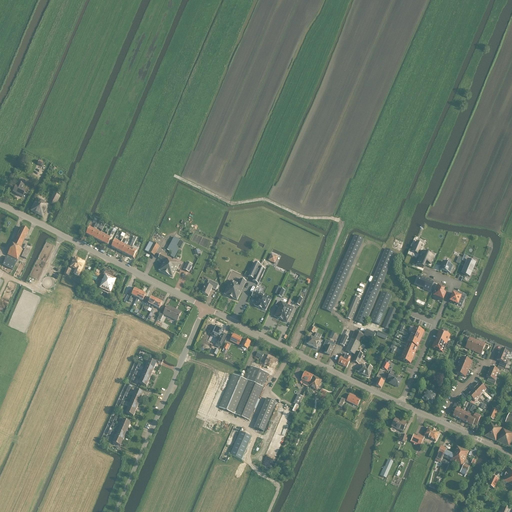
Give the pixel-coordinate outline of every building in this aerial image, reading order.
[(18,183),(17,186),(13,193),(17,195),(23,198),(25,194),(28,195),(31,188),(28,186),(25,186),(18,183)] [(50,203),(55,206),(60,197),(55,194),(50,203)] [(32,212),(44,217),(50,205),(38,199),(32,212)] [(12,223),(11,226),(15,228),(18,218),(11,216),(9,222),(12,223)] [(92,229),(88,236),(94,238),(97,231),(98,232),(101,226),(98,224),(95,231),(92,229)] [(22,228),(9,256),(19,261),(24,251),(21,250),(30,232),(22,228)] [(97,231),(94,238),(99,241),(103,234),(98,232),(97,231)] [(108,237),(105,244),(110,247),(114,240),(115,237),(117,234),(114,233),(113,236),(111,238),(108,237)] [(103,234),(99,241),(105,244),(108,237),(103,234)] [(333,313),(366,240),(356,235),(324,309),(333,313)] [(128,247),(125,254),(130,257),(135,247),(139,239),(136,238),(134,242),(131,249),(128,247)] [(168,253),(168,254),(177,259),(181,250),(178,249),(182,241),(176,238),(168,253)] [(123,245),(120,251),(125,254),(128,247),(130,244),(131,241),(129,240),(127,243),(126,246),(123,245)] [(117,242),(114,249),(120,251),(123,245),(117,242)] [(402,252),(405,245),(397,242),(395,246),(396,246),(395,250),(402,252)] [(417,245),(414,253),(415,252),(421,255),(420,255),(421,255),(421,254),(423,255),(422,256),(424,257),(422,260),(421,260),(419,263),(418,265),(419,265),(418,266),(426,269),(428,263),(433,265),(433,264),(434,264),(434,263),(435,260),(436,259),(435,259),(436,258),(424,253),(422,252),(424,248),(425,247),(424,247),(425,245),(424,246),(418,243),(419,243),(418,242),(418,244),(417,244),(417,245)] [(156,256),(161,247),(156,244),(155,245),(152,243),(147,251),(156,256)] [(135,247),(130,257),(136,259),(141,249),(138,248),(135,247)] [(32,252),(26,249),(22,257),(28,260),(32,252)] [(397,253),(388,249),(357,321),(367,325),(397,253)] [(161,259),(166,262),(161,272),(168,275),(175,261),(170,258),(163,255),(161,259)] [(273,255),(270,261),(277,265),(280,258),(273,255)] [(18,262),(8,257),(4,266),(14,271),(18,262)] [(81,271),(86,262),(77,258),(73,267),(79,269),(76,274),(81,276),(83,272),(81,271)] [(175,261),(168,275),(175,279),(182,265),(182,264),(178,262),(175,261)] [(467,272),(466,275),(472,278),(474,273),(472,272),(474,269),(475,269),(477,264),(470,261),(466,270),(468,271),(467,272)] [(445,262),(441,270),(452,275),(453,272),(455,267),(445,263),(445,262)] [(189,263),(185,270),(191,273),(194,266),(189,263)] [(263,266),(257,263),(250,278),(256,280),(262,268),(263,266)] [(262,268),(256,280),(255,282),(260,285),(267,270),(262,268)] [(107,276),(102,289),(112,293),(118,280),(107,276)] [(421,283),(420,285),(427,288),(426,290),(432,293),(434,288),(436,284),(433,283),(423,278),(421,282),(421,283)] [(248,282),(243,280),(240,285),(233,282),(227,296),(239,302),(248,282)] [(217,291),(220,286),(211,281),(209,286),(208,285),(204,294),(210,297),(214,290),(217,291)] [(439,289),(436,296),(445,300),(448,294),(445,293),(447,289),(440,286),(439,289)] [(139,299),(142,293),(137,290),(134,296),(139,299)] [(273,300),(256,292),(254,298),(259,300),(256,306),(268,312),(273,300)] [(394,296),(384,292),(371,322),(381,326),(394,296)] [(142,293),(139,299),(136,305),(138,306),(142,300),(145,301),(148,295),(142,293)] [(455,294),(452,302),(464,307),(466,303),(467,299),(465,298),(466,296),(462,294),(461,297),(455,294)] [(352,320),(361,299),(357,297),(347,318),(352,320)] [(156,307),(159,301),(153,298),(149,307),(151,308),(152,305),(156,307)] [(159,301),(156,307),(161,309),(164,303),(159,301)] [(283,320),(289,306),(283,303),(276,317),(283,320)] [(296,309),(289,306),(283,320),(289,323),(296,309)] [(166,314),(180,321),(184,313),(179,311),(179,312),(169,307),(166,314)] [(392,308),(384,328),(389,330),(398,311),(392,308)] [(221,339),(220,343),(219,345),(224,347),(229,336),(226,334),(227,331),(218,326),(213,335),(214,336),(215,336),(217,338),(218,338),(221,339)] [(416,329),(414,334),(424,338),(426,333),(416,329)] [(368,331),(366,336),(374,340),(377,335),(368,331)] [(357,332),(354,337),(347,352),(357,356),(364,341),(363,341),(366,336),(357,332)] [(441,332),(439,338),(444,340),(443,343),(448,345),(452,336),(441,332)] [(321,342),(324,336),(318,333),(315,339),(312,338),(309,346),(319,350),(322,342),(321,342)] [(414,334),(412,339),(421,343),(424,338),(414,334)] [(232,342),(250,351),(254,344),(236,335),(232,342)] [(350,338),(346,336),(342,346),(346,347),(350,338)] [(412,339),(410,344),(419,348),(421,343),(412,339)] [(469,344),(477,347),(480,342),(472,339),(469,344)] [(332,357),(335,349),(336,347),(331,344),(331,343),(328,341),(325,347),(329,348),(326,354),(332,357)] [(477,347),(485,350),(487,345),(480,342),(477,347)] [(436,343),(434,349),(444,353),(448,345),(443,343),(442,345),(436,343)] [(475,352),(477,347),(469,344),(467,349),(475,352)] [(409,345),(407,350),(416,354),(419,349),(409,345)] [(477,347),(475,352),(483,356),(485,350),(477,347)] [(501,356),(509,359),(511,355),(511,354),(511,349),(509,349),(507,353),(503,351),(501,356)] [(407,350),(405,356),(414,360),(416,354),(407,350)] [(355,363),(360,365),(365,355),(360,353),(355,363)] [(281,360),(270,354),(266,363),(268,364),(266,369),(272,372),(274,367),(277,368),(281,360)] [(340,365),(348,369),(352,361),(351,361),(352,359),(345,356),(344,358),(343,357),(340,365)] [(405,356),(403,361),(412,365),(414,360),(405,356)] [(509,359),(501,356),(499,361),(503,363),(502,366),(508,369),(509,365),(508,364),(509,359)] [(460,366),(466,368),(469,360),(464,358),(460,366)] [(466,368),(471,370),(474,363),(469,360),(466,368)] [(148,367),(155,370),(158,364),(150,361),(148,367)] [(375,369),(369,367),(368,368),(363,365),(359,373),(370,378),(375,369)] [(466,368),(460,366),(457,374),(462,376),(466,368)] [(155,370),(148,367),(146,372),(153,375),(155,370)] [(251,421),(266,388),(271,375),(253,367),(249,375),(247,374),(245,380),(236,376),(221,408),(236,415),(250,382),(251,383),(237,415),(251,421)] [(466,368),(462,376),(468,378),(471,370),(466,368)] [(490,374),(499,377),(501,372),(492,368),(490,374)] [(153,375),(146,372),(143,378),(151,381),(153,375)] [(305,385),(310,388),(311,388),(316,377),(307,373),(303,381),(304,381),(303,382),(305,385)] [(392,382),(391,384),(400,388),(403,381),(395,377),(396,374),(393,373),(389,381),(392,382)] [(499,377),(490,374),(488,378),(491,379),(489,383),(497,386),(498,382),(497,382),(499,377)] [(316,377),(311,388),(319,392),(323,381),(316,377)] [(151,381),(143,378),(141,384),(148,387),(151,381)] [(386,381),(381,379),(377,387),(383,390),(386,381)] [(478,388),(484,395),(488,391),(481,384),(478,388)] [(484,395),(478,388),(474,392),(481,398),(484,395)] [(135,397),(143,400),(145,394),(138,391),(135,397)] [(437,397),(435,396),(436,393),(434,392),(433,395),(428,393),(424,401),(433,405),(437,397)] [(481,398),(474,392),(470,396),(477,402),(481,398)] [(300,407),(305,398),(300,395),(295,404),(300,407)] [(322,399),(329,403),(332,398),(324,395),(322,399)] [(363,401),(352,396),(350,400),(346,399),(343,406),(349,409),(351,404),(360,408),(363,401)] [(143,400),(135,397),(133,402),(140,405),(143,400)] [(278,404),(269,400),(256,429),(266,433),(278,404)] [(140,405),(133,402),(131,408),(138,411),(140,405)] [(462,411),(460,407),(457,405),(453,412),(456,413),(454,417),(459,420),(463,412),(462,411)] [(138,411),(131,408),(128,414),(135,417),(138,411)] [(500,412),(495,410),(491,419),(496,421),(500,412)] [(459,420),(465,422),(469,414),(463,412),(459,420)] [(470,425),(473,416),(469,414),(465,422),(470,425)] [(473,416),(470,425),(475,427),(476,425),(479,426),(483,418),(477,415),(476,418),(473,416)] [(405,433),(409,424),(404,422),(403,423),(397,420),(394,428),(405,433)] [(123,427),(130,430),(132,425),(125,422),(123,427)] [(486,438),(497,443),(503,430),(492,424),(486,438)] [(130,430),(123,427),(120,433),(128,436),(130,430)] [(437,443),(441,435),(430,430),(426,436),(430,438),(430,439),(437,443)] [(511,433),(510,432),(505,430),(499,443),(511,449),(511,446),(511,433)] [(128,436),(120,433),(118,438),(125,441),(128,436)] [(242,433),(232,456),(243,461),(253,438),(242,433)] [(413,443),(422,448),(426,439),(420,436),(419,438),(416,436),(413,443)] [(125,441),(118,438),(116,444),(123,447),(125,441)] [(439,456),(437,462),(442,464),(445,459),(452,462),(454,463),(458,454),(460,455),(464,457),(465,455),(468,457),(470,453),(458,448),(455,455),(448,452),(448,451),(445,450),(443,456),(440,454),(439,456)] [(458,454),(454,463),(463,468),(468,457),(465,455),(464,457),(460,455),(458,454)] [(382,477),(388,479),(395,463),(390,460),(387,468),(386,467),(382,477)] [(467,465),(462,474),(467,476),(469,473),(472,467),(467,465)] [(490,487),(496,490),(501,480),(494,477),(490,487)]
